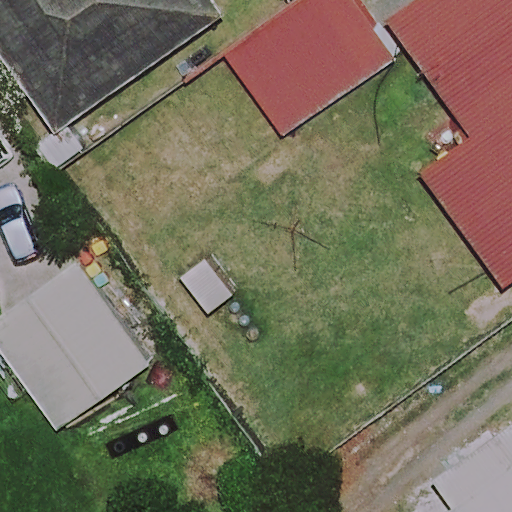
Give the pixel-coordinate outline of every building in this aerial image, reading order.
[(0,0),(0,49),(58,131),(223,13),(213,0),(0,0)] [(393,62),(354,0),(302,0),(231,44),(284,129),(393,62)] [(511,0),(418,0),(397,15),(473,127),(424,160),(505,280),(511,274),(511,0)] [(153,360),(77,252),(0,305),(0,336),(62,425),(153,360)] [(431,511),(511,511),(511,425),(443,476),(456,494),(431,511)]
